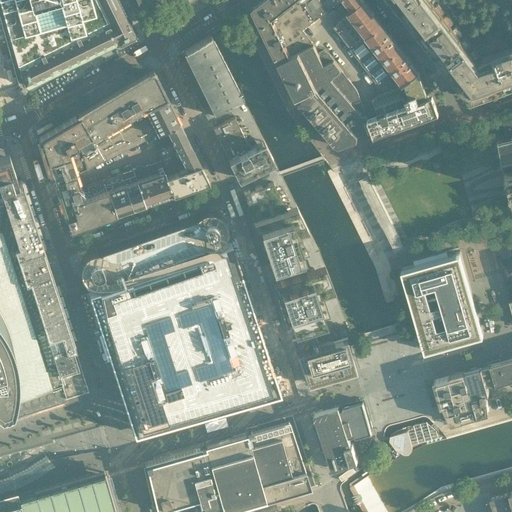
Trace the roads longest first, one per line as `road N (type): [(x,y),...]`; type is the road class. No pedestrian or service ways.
road 1 (residential): [(61,251),(230,187),(156,42)]
road 2 (residential): [(239,0),(292,104),(334,153)]
road 3 (residential): [(16,123),(156,42)]
road 4 (residential): [(357,0),(321,29),(358,76),(371,112)]
road 5 (residential): [(61,251),(16,123)]
